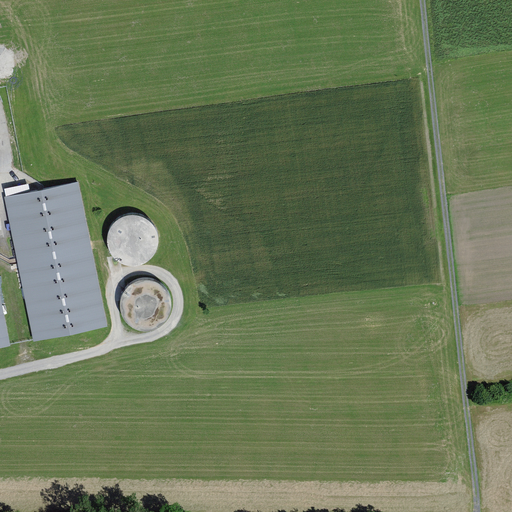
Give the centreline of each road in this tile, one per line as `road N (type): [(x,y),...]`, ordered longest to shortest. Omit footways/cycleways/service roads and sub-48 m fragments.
road 1 (track): [(424,0),(476,511)]
road 2 (track): [(0,372),(150,336),(169,326),(177,307),(160,272),(119,277),(115,314)]
